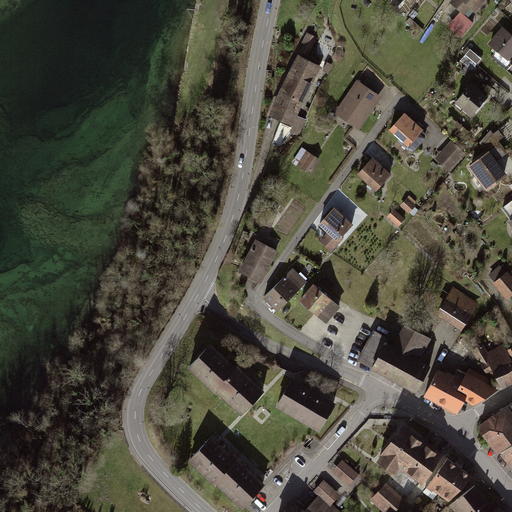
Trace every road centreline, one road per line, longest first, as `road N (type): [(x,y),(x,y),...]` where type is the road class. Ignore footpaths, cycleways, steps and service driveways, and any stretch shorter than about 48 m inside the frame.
road 1 (residential): [(400,98),(254,302),(281,328),(380,388)]
road 2 (tertiary): [(198,294),(233,217),(273,0)]
road 3 (tertiary): [(205,511),(142,447),(135,422),(141,390),(198,294)]
road 4 (residential): [(380,388),(261,342),(198,294)]
road 5 (residential): [(380,388),(271,511)]
